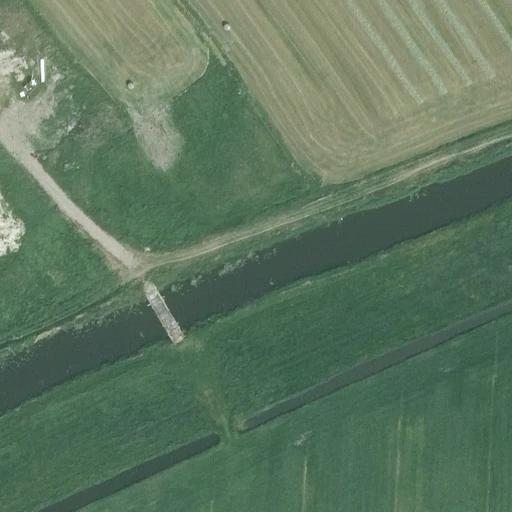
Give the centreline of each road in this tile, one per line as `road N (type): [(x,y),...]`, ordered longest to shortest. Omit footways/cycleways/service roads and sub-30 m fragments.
road 1 (track): [(0,131),(136,269)]
road 2 (track): [(229,440),(145,281)]
